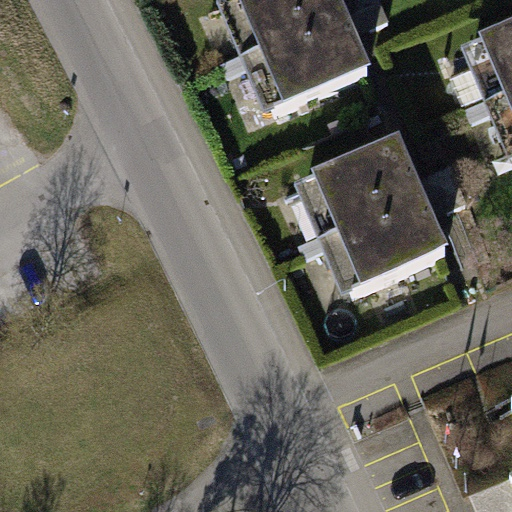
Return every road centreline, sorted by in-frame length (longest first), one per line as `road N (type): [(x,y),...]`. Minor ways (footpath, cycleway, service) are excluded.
road 1 (residential): [(83,0),(158,134),(343,511)]
road 2 (track): [(206,511),(321,457)]
